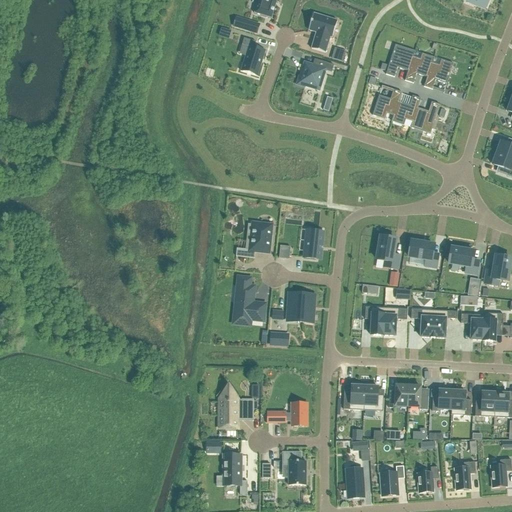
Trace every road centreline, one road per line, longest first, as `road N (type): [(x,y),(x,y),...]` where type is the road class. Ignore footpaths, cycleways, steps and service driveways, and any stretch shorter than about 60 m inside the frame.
road 1 (residential): [(457,178),(380,143),(258,113)]
road 2 (residential): [(511,370),(327,360)]
road 3 (residential): [(511,499),(349,511)]
road 4 (residential): [(511,26),(467,154)]
